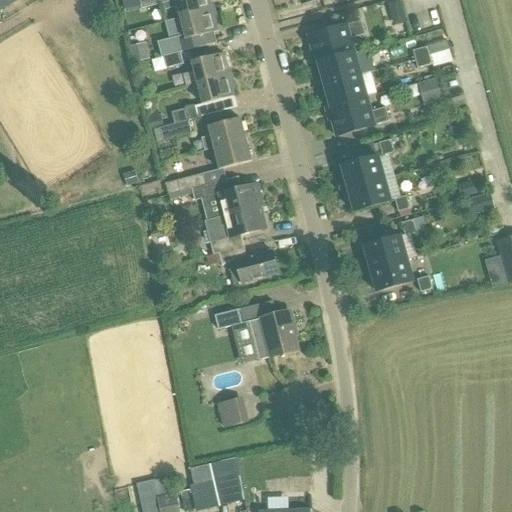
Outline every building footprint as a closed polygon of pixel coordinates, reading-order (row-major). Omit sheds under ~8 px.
[(0,0),(0,10),(17,0),(0,0)] [(175,0),(181,20),(213,11),(209,0),(175,0)] [(391,15),(403,11),(400,0),(388,3),(391,15)] [(170,39),(158,42),(163,60),(164,59),(165,59),(179,55),(181,55),(196,51),(212,47),(214,46),(211,35),(213,34),(218,33),(213,11),(181,20),(185,35),(170,39)] [(428,34),(452,28),(448,12),(424,18),(428,34)] [(355,55),(351,40),(365,36),(361,22),(347,26),(308,37),(313,54),(310,54),(314,67),(319,65),(355,55)] [(131,47),(135,63),(150,59),(146,44),(131,47)] [(415,61),(430,57),(427,48),(413,52),(415,61)] [(439,68),(460,62),(456,48),(435,54),(439,68)] [(165,59),(164,59),(166,70),(184,66),(181,55),(179,55),(165,59)] [(198,85),(230,77),(224,55),(192,63),(195,72),(183,76),(186,87),(198,84),(198,85)] [(361,76),(355,55),(319,65),(322,78),(324,85),(325,86),(361,76)] [(432,66),(430,57),(415,61),(418,70),(432,66)] [(367,97),(361,76),(325,86),(325,88),(326,95),(327,95),(330,108),(367,97)] [(235,97),(230,77),(198,85),(203,105),(187,109),(190,122),(207,118),(221,114),(218,101),(235,97)] [(439,90),(436,79),(418,84),(421,95),(439,90)] [(151,83),(141,86),(143,96),(154,93),(151,83)] [(390,122),(386,109),(371,113),(367,97),(330,108),(325,109),(329,121),(332,121),(336,138),(375,127),(375,126),(390,122)] [(223,124),(221,114),(207,118),(212,137),(202,140),(205,151),(215,148),(215,150),(247,142),(241,120),(223,124)] [(149,118),(152,130),(163,127),(161,115),(149,118)] [(193,134),(190,122),(160,130),(163,142),(193,134)] [(394,154),(391,141),(379,144),(383,157),(394,154)] [(247,142),(215,150),(221,171),(253,163),(247,142)] [(385,180),(378,157),(355,164),(355,163),(348,165),(348,166),(342,167),(348,190),(385,180)] [(139,184),(136,172),(124,176),(128,187),(139,184)] [(206,174),(167,185),(170,197),(193,191),(202,189),(203,188),(209,187),(206,174)] [(483,192),(480,179),(469,182),(472,195),(483,192)] [(391,203),(385,180),(348,190),(355,213),(361,211),(368,210),(368,209),(391,203)] [(203,188),(202,189),(205,200),(206,199),(220,196),(225,218),(262,209),(265,209),(259,185),(241,190),(231,193),(228,182),(227,182),(209,187),(203,188)] [(202,189),(193,191),(195,202),(205,200),(202,189)] [(490,194),(467,200),(472,216),(495,209),(490,194)] [(410,210),(407,197),(395,200),(398,213),(410,210)] [(212,222),(206,223),(208,233),(211,245),(214,256),(217,256),(220,255),(245,248),(242,237),(268,230),(262,209),(225,218),(212,222)] [(417,234),(413,221),(401,224),(405,237),(417,234)] [(461,245),(478,240),(476,234),(459,239),(461,245)] [(304,237),(286,240),(287,250),(306,247),(304,237)] [(407,260),(401,237),(378,244),(378,243),(371,245),(371,246),(364,248),(371,270),(407,260)] [(511,237),(496,242),(508,284),(511,283),(511,237)] [(220,255),(222,263),(223,266),(237,262),(238,268),(231,270),(235,286),(242,284),(243,285),(279,275),(273,252),(248,259),(245,248),(220,255)] [(214,256),(209,258),(211,266),(222,263),(220,255),(217,256),(214,256)] [(414,283),(407,260),(371,270),(377,293),(384,291),(384,292),(390,290),(390,289),(414,283)] [(433,290),(429,277),(417,281),(421,294),(433,290)] [(215,318),(219,332),(249,324),(259,362),(299,352),(289,313),(278,316),(274,302),(215,318)] [(268,401),(259,384),(247,391),(257,407),(268,401)] [(220,405),(226,429),(245,424),(239,400),(220,405)] [(213,467),(216,482),(241,476),(237,461),(213,467)] [(158,511),(156,501),(152,484),(139,487),(145,511),(158,511)] [(178,511),(175,497),(156,501),(158,511),(178,511)]
